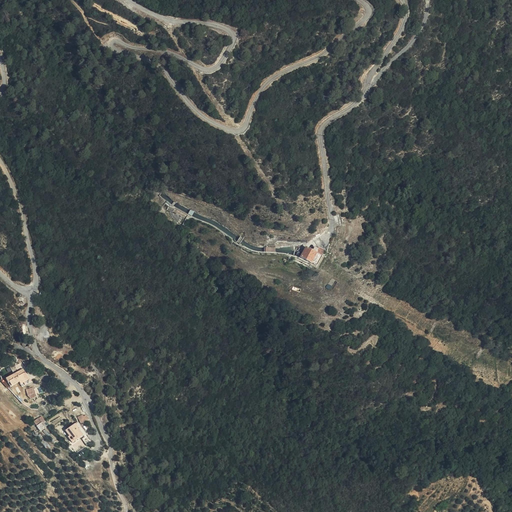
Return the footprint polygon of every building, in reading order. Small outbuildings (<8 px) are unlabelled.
[(315,269),(322,257),(316,254),(318,250),(312,247),(310,250),(307,248),(305,251),(300,260),(315,269)] [(316,254),(322,257),(324,252),(319,249),(318,250),(316,254)] [(25,374),(15,380),(11,382),(14,390),(18,388),(23,386),(27,384),(29,387),(34,384),(30,376),(27,378),(25,374)] [(40,401),(38,392),(33,393),(33,395),(30,396),(31,402),(40,401)] [(89,419),(86,413),(78,417),(81,423),(89,419)] [(47,427),(46,424),(43,420),(39,422),(44,429),(45,428),(47,427)] [(77,437),(73,431),(67,435),(70,441),(68,442),(73,448),(81,443),(77,437)]
